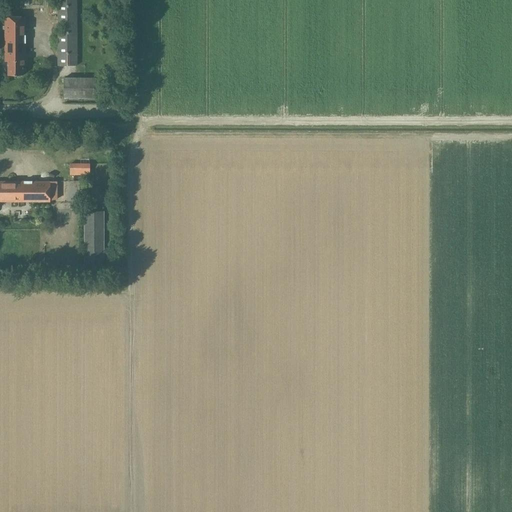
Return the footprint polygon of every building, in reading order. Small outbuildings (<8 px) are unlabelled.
[(56,0),(57,66),(77,66),(76,0),(56,0)] [(25,65),(24,17),(4,17),(4,61),(7,61),(8,75),(22,75),(22,65),(25,65)] [(114,99),(114,78),(63,77),(63,98),(114,99)] [(90,175),(90,163),(69,163),(69,175),(90,175)] [(0,201),(50,201),(50,181),(0,181),(0,201)] [(103,265),(104,211),(84,211),(83,265),(103,265)]
